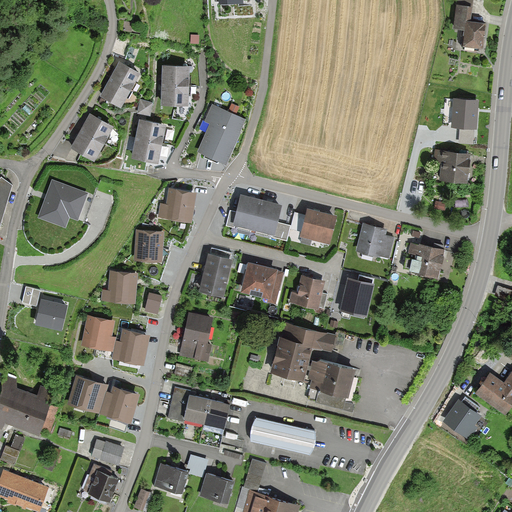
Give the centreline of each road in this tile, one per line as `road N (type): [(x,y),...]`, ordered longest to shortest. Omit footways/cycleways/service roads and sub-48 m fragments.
road 1 (residential): [(488,236),(232,171),(172,296),(144,436),(118,511)]
road 2 (tertiary): [(363,511),(456,348),(488,236)]
road 3 (tertiary): [(488,236),(511,27)]
road 4 (residential): [(108,0),(104,60),(32,166)]
road 5 (track): [(271,0),(260,89),(232,171)]
road 6 (residential): [(32,166),(0,306)]
